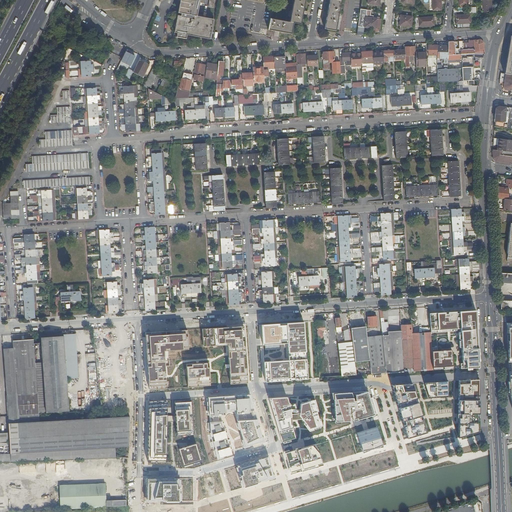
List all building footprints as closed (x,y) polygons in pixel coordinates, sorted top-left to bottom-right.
[(210,40),(214,20),(198,17),(201,3),(206,5),(207,0),(183,0),(180,13),(183,13),(183,16),(179,16),(175,31),(178,32),(177,37),(186,39),(187,34),(210,40)] [(306,0),(295,0),(291,22),(296,23),(302,24),(306,0)] [(342,0),(331,0),(326,28),(337,30),(342,0)] [(443,10),(441,0),(433,0),(434,10),(443,10)] [(494,10),(491,0),(483,0),(485,12),(494,10)] [(361,9),(359,26),(377,28),(377,25),(378,18),(367,17),(368,9),(361,9)] [(472,19),(472,14),(457,15),(457,24),(472,23),(472,19)] [(412,26),(413,16),(402,15),(401,25),(412,26)] [(416,18),(415,27),(435,25),(434,17),(416,18)] [(296,23),(272,18),(270,30),(293,34),(296,23)] [(481,39),(469,40),(469,43),(469,49),(461,49),(461,54),(464,54),(482,53),(484,52),(483,41),(481,39)] [(463,43),(463,40),(460,40),(460,48),(455,48),(454,41),(448,41),(448,45),(448,54),(461,54),(461,49),(463,46),(463,43)] [(437,44),(426,44),(426,51),(426,54),(437,54),(437,45),(437,44)] [(448,54),(448,45),(437,45),(437,54),(437,57),(441,57),(445,57),(446,62),(448,62),(448,60),(448,54)] [(405,46),(405,49),(405,57),(405,59),(406,66),(410,66),(409,61),(414,61),(414,54),(416,54),(416,52),(416,46),(405,46)] [(405,49),(394,50),(395,58),(405,57),(405,49)] [(372,50),(361,51),(362,64),(362,66),(373,65),(373,63),(372,50)] [(384,61),(383,50),(372,50),(373,63),(384,62),(384,61)] [(394,50),(383,50),(384,61),(395,60),(395,58),(394,50)] [(135,56),(126,51),(122,59),(130,64),(135,56)] [(334,61),(334,51),(328,51),(329,59),(329,62),(332,62),(333,73),(341,72),(340,64),(340,62),(335,62),(334,61)] [(362,64),(361,51),(357,51),(357,54),(351,54),(351,65),(362,64)] [(426,51),(416,52),(416,54),(416,64),(426,64),(426,54),(426,51)] [(351,54),(350,52),(343,52),(343,57),(343,60),(346,60),(347,69),(351,69),(351,65),(351,54)] [(297,61),(296,61),(296,64),(297,76),(297,77),(302,76),(301,63),(305,63),(305,53),(297,54),(297,61)] [(276,60),(274,60),(274,65),(275,68),(285,67),(285,65),(285,54),(275,55),(276,60)] [(318,54),(306,55),(307,64),(318,64),(318,54)] [(461,56),(462,56),(462,55),(464,55),(464,54),(461,54),(448,54),(448,60),(455,60),(455,62),(461,62),(461,56)] [(263,56),(263,63),(264,67),(264,75),(267,74),(266,66),(274,65),(274,60),(274,55),(263,56)] [(149,62),(140,57),(133,70),(137,72),(138,70),(144,73),(149,62)] [(463,67),(474,66),(473,57),(462,57),(463,67)] [(90,65),(90,60),(81,60),(81,68),(80,68),(81,76),(91,75),(91,70),(95,70),(95,65),(90,65)] [(182,72),(183,67),(183,60),(174,60),(174,69),(179,69),(179,71),(182,72)] [(219,60),(219,62),(218,76),(217,78),(217,84),(216,95),(221,95),(221,89),(224,89),(224,87),(230,87),(230,79),(224,79),(224,84),(221,84),(221,80),(220,80),(220,74),(223,74),(224,60),(219,60)] [(219,62),(207,62),(205,77),(218,76),(219,62)] [(205,65),(196,63),(193,77),(202,79),(203,75),(202,74),(205,65)] [(296,64),(285,65),(285,67),(286,76),(297,76),(296,64)] [(468,80),(474,79),(474,66),(463,67),(448,68),(447,81),(449,81),(456,80),(462,80),(468,80)] [(482,79),(483,66),(474,66),(474,79),(479,79),(482,79)] [(158,70),(152,67),(143,85),(148,87),(149,88),(158,70)] [(264,67),(252,67),(253,81),(264,80),(264,75),(264,67)] [(164,76),(170,79),(171,79),(174,70),(165,68),(163,76),(164,76)] [(445,81),(447,81),(448,68),(441,68),(437,68),(437,76),(437,82),(441,81),(445,81)] [(180,79),(182,72),(179,71),(175,70),(174,78),(180,79)] [(161,94),(162,95),(170,79),(164,76),(156,92),(161,94)] [(180,87),(189,89),(191,80),(182,77),(180,87)] [(238,88),(243,88),(242,79),(232,79),(233,84),(235,84),(238,84),(238,88)] [(462,80),(456,80),(457,90),(460,89),(460,93),(451,93),(451,101),(471,100),(470,92),(461,93),(461,89),(463,89),(462,80)] [(404,96),(403,84),(401,84),(398,84),(398,97),(392,97),(392,105),(412,104),(411,96),(404,96)] [(137,96),(136,85),(124,85),(124,91),(120,91),(121,96),(125,96),(125,106),(122,106),(122,111),(126,111),(126,116),(120,116),(120,120),(122,120),(123,128),(127,128),(127,131),(139,130),(139,123),(135,123),(134,107),(138,107),(137,100),(134,100),(134,96),(137,96)] [(373,85),(368,86),(369,99),(362,99),(363,107),(382,106),(382,98),(374,98),(373,85)] [(86,133),(99,133),(99,127),(102,127),(102,122),(98,122),(98,113),(101,112),(101,107),(97,107),(97,98),(101,97),(100,92),(97,92),(96,87),(84,88),(85,96),(84,96),(84,103),(86,103),(86,111),(87,111),(87,118),(86,118),(86,125),(86,126),(86,133)] [(344,96),(344,87),(342,87),(338,88),(339,100),(332,101),(333,108),(353,107),(352,100),(347,100),(347,96),(344,96)] [(422,103),(441,102),(441,94),(431,94),(431,91),(433,91),(433,87),(427,87),(428,91),(430,91),(430,95),(421,95),(422,103)] [(315,102),(314,89),(312,89),(312,94),(310,94),(310,98),(312,98),(313,102),(303,103),(303,111),(323,109),(323,101),(315,102)] [(256,102),(256,92),(254,93),(247,93),(244,93),(244,98),(250,98),(250,102),(253,102),(253,106),(251,106),(244,106),(245,114),(264,113),(264,105),(256,105),(254,106),(254,102),(256,102)] [(283,96),(280,96),(280,100),(283,100),(283,104),(281,104),(274,104),(274,112),(294,111),(293,103),(284,104),(284,100),(286,100),(285,93),(283,93),(283,96)] [(168,108),(167,97),(162,95),(161,94),(162,108),(165,108),(165,111),(162,111),(156,112),(156,120),(176,119),(176,110),(166,111),(166,108),(168,108)] [(197,105),(197,96),(188,97),(182,97),(179,97),(180,105),(183,105),(183,101),(191,101),(192,106),(189,106),(189,110),(185,110),(185,118),(205,117),(205,105),(197,105)] [(224,100),(221,100),(221,104),(224,104),(224,107),(221,107),(215,108),(215,116),(235,115),(235,107),(227,107),(225,107),(225,104),(227,104),(226,100),(224,100)] [(51,114),(51,121),(72,120),(71,105),(57,106),(58,114),(51,114)] [(495,126),(511,128),(511,108),(509,108),(508,111),(506,111),(506,107),(499,106),(496,109),(495,126)] [(442,128),(427,129),(427,135),(430,135),(432,155),(443,154),(442,128)] [(40,146),(73,144),(72,129),(45,131),(46,138),(39,138),(40,146)] [(408,156),(406,130),(394,131),(396,157),(408,156)] [(314,162),(326,161),(324,135),(312,136),(314,162)] [(288,137),(276,138),(278,164),(290,163),(288,137)] [(511,140),(499,139),(498,144),(497,150),(511,152),(511,140)] [(194,143),(195,150),(195,157),(196,169),(207,169),(206,142),(194,143)] [(376,145),(344,147),(345,158),(377,156),(376,145)] [(162,149),(152,149),(152,157),(148,157),(148,158),(146,158),(146,164),(148,164),(149,166),(153,165),(153,172),(147,172),(147,179),(150,179),(150,181),(154,181),(155,188),(148,188),(148,191),(151,191),(151,194),(155,193),(156,203),(149,204),(149,209),(156,208),(156,213),(169,213),(167,197),(164,197),(164,190),(166,190),(164,167),(162,168),(162,160),(164,160),(163,152),(162,152),(162,149)] [(496,161),(511,163),(511,152),(497,150),(493,149),(493,158),(496,161)] [(26,171),(90,168),(89,152),(33,155),(33,163),(26,163),(26,171)] [(259,152),(226,154),(227,165),(259,163),(259,152)] [(459,160),(448,160),(450,196),(461,195),(459,160)] [(395,199),(393,164),(382,164),(384,199),(395,199)] [(343,202),(341,167),(330,167),(332,203),(343,202)] [(277,206),(274,171),(264,171),(266,207),(277,206)] [(225,209),(223,174),(212,174),(214,210),(225,209)] [(90,176),(24,180),(24,188),(70,185),(77,185),(79,218),(89,218),(88,215),(91,215),(91,213),(92,213),(92,207),(88,207),(87,197),(91,197),(91,191),(87,192),(87,184),(91,184),(90,176)] [(438,194),(437,184),(433,184),(406,185),(407,196),(438,194)] [(497,198),(505,199),(507,199),(507,189),(503,188),(497,188),(497,198)] [(33,197),(34,197),(38,197),(39,200),(42,199),(43,205),(43,210),(39,210),(39,213),(34,213),(34,216),(39,215),(44,215),(44,220),(53,220),(53,212),(56,212),(55,189),(38,190),(38,195),(34,195),(33,197)] [(18,190),(10,191),(11,198),(7,198),(7,203),(4,203),(5,218),(20,218),(18,190)] [(319,190),(288,192),(289,203),(320,201),(319,190)] [(461,208),(451,208),(452,223),(453,231),(453,238),(451,238),(450,238),(451,254),(464,253),(463,250),(467,249),(467,248),(473,248),(473,242),(467,243),(467,242),(463,242),(462,235),(466,235),(466,233),(468,232),(468,230),(466,230),(466,228),(462,228),(461,218),(465,218),(465,213),(461,213),(461,208)] [(394,212),(381,212),(382,218),(377,218),(378,223),(382,223),(383,231),(371,232),(372,240),(383,239),(383,246),(372,246),(372,251),(380,251),(380,253),(384,253),(384,258),(397,257),(397,250),(395,250),(393,250),(392,242),(394,242),(396,241),(394,212)] [(351,214),(334,215),(335,223),(337,223),(338,238),(340,238),(341,245),(338,245),(339,261),(350,260),(350,255),(353,255),(353,252),(360,252),(360,248),(350,248),(349,240),(353,240),(353,237),(360,237),(360,234),(349,235),(348,225),(358,224),(358,222),(352,222),(351,214)] [(272,219),(264,220),(264,224),(260,225),(260,227),(252,228),(253,231),(264,230),(265,240),(261,240),(261,243),(253,243),(254,246),(265,245),(265,255),(261,255),(262,258),(254,258),(254,261),(266,260),(266,265),(277,264),(277,262),(275,262),(275,257),(279,257),(278,242),(274,242),(273,235),(277,235),(276,227),(273,227),(272,219)] [(230,227),(230,222),(221,222),(222,237),(219,238),(220,260),(223,260),(223,265),(221,265),(221,268),(232,267),(232,262),(243,261),(243,252),(231,253),(231,247),(235,247),(235,244),(242,244),(242,240),(233,240),(233,237),(230,237),(230,232),(234,232),(234,229),(241,229),(241,226),(230,227)] [(155,226),(146,227),(146,231),(142,232),(142,237),(146,237),(147,247),(143,247),(143,252),(147,252),(148,262),(144,262),(145,269),(148,269),(148,272),(161,271),(160,263),(161,263),(160,248),(156,249),(155,241),(159,241),(159,234),(155,234),(155,226)] [(109,234),(109,229),(97,229),(97,237),(101,237),(102,267),(100,267),(100,275),(112,274),(112,269),(115,269),(115,264),(111,264),(111,254),(121,254),(120,248),(114,249),(114,245),(110,246),(110,239),(114,239),(113,233),(109,234)] [(25,314),(25,318),(34,317),(34,309),(38,308),(36,283),(38,282),(38,278),(38,271),(36,271),(36,263),(37,263),(37,257),(36,257),(34,233),(25,234),(25,239),(22,239),(22,241),(19,242),(19,244),(25,244),(26,254),(15,254),(15,259),(26,259),(27,269),(23,269),(24,274),(28,274),(28,283),(23,283),(24,292),(20,292),(20,300),(24,299),(25,305),(21,305),(21,314),(25,314)] [(457,289),(470,288),(469,283),(477,282),(477,280),(473,280),(473,277),(469,278),(469,268),(479,267),(478,258),(468,259),(468,257),(455,258),(456,266),(459,266),(460,281),(457,281),(457,289)] [(425,265),(427,264),(427,260),(421,261),(421,265),(424,265),(424,268),(415,268),(415,277),(434,276),(434,267),(425,268),(425,265)] [(381,289),(381,294),(393,293),(392,263),(380,264),(380,265),(380,269),(376,269),(376,266),(373,266),(374,274),(380,274),(381,284),(374,284),(375,287),(377,287),(377,289),(381,289)] [(342,289),(343,297),(357,296),(356,293),(364,292),(363,285),(356,285),(355,275),(359,275),(358,270),(355,270),(354,265),(342,266),(343,273),(342,273),(343,281),(344,281),(345,289),(342,289)] [(299,284),(319,283),(319,275),(311,275),(311,268),(305,268),(306,275),(299,276),(299,284)] [(263,297),(263,302),(276,301),(276,293),(275,293),(274,286),(272,286),(271,271),(261,271),(262,276),(256,277),(256,279),(258,279),(259,282),(262,281),(263,291),(259,292),(259,294),(257,295),(258,297),(263,297)] [(227,304),(230,304),(239,303),(239,298),(242,298),(242,296),(245,295),(245,290),(242,290),(242,289),(238,289),(238,283),(241,283),(241,278),(237,278),(237,273),(228,274),(229,289),(226,289),(227,297),(227,304)] [(500,300),(511,300),(511,273),(499,273),(499,283),(511,283),(511,294),(500,294),(500,300)] [(190,284),(187,284),(181,284),(181,292),(201,291),(200,283),(191,283),(190,281),(193,280),(192,276),(187,276),(187,281),(190,281),(190,284)] [(145,305),(146,310),(156,309),(155,301),(154,301),(153,286),(157,285),(156,278),(150,279),(144,279),(144,284),(140,284),(141,290),(145,290),(145,299),(141,299),(142,305),(145,305)] [(108,296),(109,312),(118,311),(118,307),(122,306),(121,301),(118,301),(117,291),(121,291),(120,284),(117,284),(116,281),(107,281),(108,289),(104,289),(104,297),(108,296)] [(61,295),(61,300),(80,299),(80,291),(71,291),(70,288),(73,288),(72,284),(67,284),(67,288),(69,288),(70,291),(61,292),(61,295)] [(511,300),(500,300),(501,310),(511,310),(511,300)] [(476,311),(426,314),(428,332),(453,331),(457,370),(478,368),(476,311)] [(309,315),(261,318),(262,340),(288,339),(290,366),(265,368),(267,389),(314,386),(309,315)] [(368,327),(377,326),(377,324),(376,316),(367,317),(368,327)] [(340,317),(334,318),(336,341),(343,340),(343,341),(350,341),(348,329),(341,330),(340,317)] [(245,320),(197,325),(200,351),(228,359),(233,392),(253,390),(245,320)] [(322,331),(327,330),(325,320),(315,322),(318,341),(323,340),(322,331)] [(511,323),(503,323),(505,348),(511,348),(511,323)] [(176,326),(138,324),(143,396),(162,394),(159,352),(183,353),(176,326)] [(412,324),(399,325),(400,340),(413,339),(412,324)] [(43,362),(36,362),(37,387),(38,393),(39,412),(69,411),(64,335),(41,337),(43,362)] [(14,347),(3,348),(7,396),(8,415),(8,422),(39,421),(39,413),(39,412),(38,393),(18,394),(18,389),(37,387),(35,353),(34,339),(13,340),(14,347)] [(102,343),(93,343),(97,389),(106,388),(102,343)] [(451,350),(430,352),(432,369),(451,369),(451,350)] [(209,363),(175,366),(178,396),(212,393),(209,363)] [(480,377),(462,377),(460,435),(479,431),(480,377)] [(445,383),(420,384),(425,398),(446,398),(445,383)] [(412,384),(388,386),(402,438),(428,431),(412,384)] [(369,391),(331,393),(333,423),(346,423),(373,413),(369,391)] [(251,398),(209,402),(209,416),(225,415),(225,411),(235,411),(238,419),(258,418),(251,398)] [(282,398),(265,399),(278,441),(290,435),(287,411),(282,398)] [(295,406),(293,420),(305,431),(319,424),(313,401),(295,406)] [(169,407),(148,409),(148,462),(166,461),(168,438),(185,437),(189,437),(193,436),(193,428),(192,406),(175,409),(178,430),(170,431),(169,407)] [(129,447),(130,416),(97,417),(52,420),(39,421),(8,422),(9,431),(10,440),(11,453),(12,461),(37,460),(53,459),(79,458),(99,457),(116,457),(116,448),(129,447)] [(258,418),(238,419),(244,447),(263,440),(258,418)] [(381,440),(377,427),(352,435),(359,455),(379,448),(381,440)] [(227,430),(211,434),(218,459),(233,455),(227,430)] [(9,431),(0,432),(0,440),(10,440),(9,431)] [(306,448),(282,454),(288,477),(320,467),(316,445),(306,448)] [(195,446),(179,449),(182,468),(199,464),(195,446)] [(0,461),(12,461),(11,453),(0,453),(0,461)] [(269,459),(225,470),(229,492),(274,479),(269,459)] [(194,478),(148,478),(148,501),(193,501),(194,478)] [(106,501),(106,484),(99,484),(76,485),(60,485),(60,491),(60,508),(72,508),(106,507),(127,507),(127,501),(106,501)] [(474,511),(473,503),(455,508),(442,511),(474,511)]
